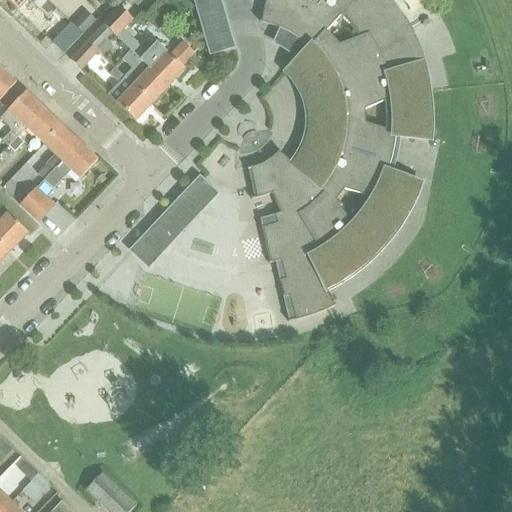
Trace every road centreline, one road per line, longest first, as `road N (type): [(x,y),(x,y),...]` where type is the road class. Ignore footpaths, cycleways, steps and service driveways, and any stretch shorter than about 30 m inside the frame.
road 1 (residential): [(0,335),(151,175)]
road 2 (residential): [(151,175),(251,65),(237,0)]
road 3 (residential): [(151,175),(0,30)]
